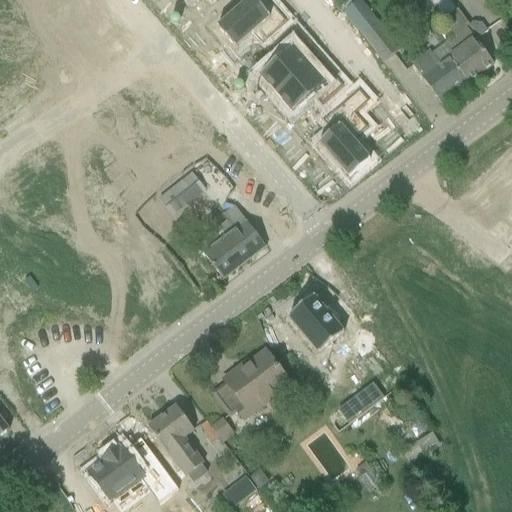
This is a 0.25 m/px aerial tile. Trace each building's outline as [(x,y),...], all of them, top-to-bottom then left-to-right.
[(228,19),(216,29),(219,33),(223,37),(228,43),(231,46),(231,47),(234,50),(238,47),(238,46),(241,43),(242,43),(249,37),(249,36),(253,33),(256,31),(265,41),(285,23),(280,17),(277,14),(276,13),(273,9),(273,10),(270,6),(267,2),(267,3),(264,0),(249,0),(246,3),(247,3),(243,7),(243,6),(234,14),(228,20),(228,19)] [(345,13),(343,14),(346,17),(362,37),(383,64),(399,52),(378,25),(359,1),(345,13)] [(30,11),(9,29),(32,54),(46,41),(63,61),(84,43),(53,8),(39,21),(30,11)] [(457,11),(443,21),(454,36),(445,43),(446,45),(445,45),(453,55),(448,60),(467,85),(493,66),(481,50),(473,39),(484,31),(478,24),(471,23),(468,25),(457,11)] [(263,74),(258,77),(261,81),(262,80),(266,85),(266,86),(269,89),(274,94),(273,94),(275,96),(308,67),(317,59),(315,57),(304,45),(302,42),(300,39),(299,40),(297,36),(292,30),(271,48),(280,58),(278,60),(278,61),(274,64),(266,70),(267,71),(263,74)] [(429,54),(412,67),(421,79),(421,80),(428,90),(440,106),(467,85),(448,60),(453,55),(445,45),(431,56),(429,54)] [(308,67),(275,96),(276,98),(277,98),(281,103),(284,107),(285,106),(289,111),(289,112),(291,115),(296,111),(295,111),(299,108),(307,102),(306,101),(310,98),(311,98),(313,96),(314,97),(320,104),(322,106),(342,88),(337,82),(334,79),(332,77),(330,74),(319,62),(317,59),(308,67)] [(0,122),(15,112),(0,90),(0,88),(11,81),(0,65),(0,122)] [(330,135),(318,145),(322,150),(326,154),(330,159),(331,159),(334,163),(341,171),(345,175),(349,180),(352,177),(356,173),(356,174),(369,162),(365,157),(365,158),(360,151),(357,148),(354,144),(352,142),(356,139),(362,133),(362,134),(367,129),(363,125),(357,119),(355,115),(359,111),(365,106),(368,103),(358,92),(344,104),(324,122),(333,132),(332,133),(330,135)] [(135,101),(100,131),(117,151),(110,157),(120,168),(140,150),(131,140),(153,121),(135,101)] [(58,167),(32,177),(48,220),(72,212),(75,221),(89,216),(80,189),(68,194),(58,167)] [(191,175),(159,200),(172,216),(203,191),(191,175)] [(12,195),(0,199),(0,235),(3,243),(26,234),(12,195)] [(222,281),(265,249),(234,207),(222,216),(225,221),(194,244),(222,281)] [(147,259),(125,276),(160,322),(182,306),(147,259)] [(115,272),(105,280),(120,299),(130,292),(115,272)] [(105,280),(94,287),(109,307),(120,299),(105,280)] [(300,308),(288,318),(318,355),(343,335),(312,298),(310,300),(307,296),(298,305),(300,308)] [(102,308),(81,324),(109,361),(130,345),(102,308)] [(236,411),(243,421),(276,397),(281,405),(286,404),(299,395),(299,391),(291,380),(285,380),(278,370),(266,354),(242,372),(241,370),(224,382),(227,385),(213,396),(229,417),(234,413),(236,411)] [(372,386),(338,412),(349,426),(383,400),(372,386)] [(175,408),(147,428),(159,444),(185,478),(186,477),(192,485),(207,475),(201,466),(202,466),(183,440),(193,433),(187,424),(175,408)] [(0,438),(9,431),(0,420),(0,438)] [(220,440),(229,433),(221,422),(211,429),(220,440)] [(211,445),(218,440),(213,434),(207,439),(211,445)] [(423,458),(439,447),(431,435),(416,445),(423,458)] [(103,463),(88,475),(109,503),(112,500),(139,480),(147,491),(158,506),(159,506),(178,492),(145,448),(128,460),(124,453),(121,450),(118,452),(117,450),(102,461),(103,463)] [(365,465),(355,472),(360,478),(369,472),(365,465)] [(259,473),(251,478),(261,490),(268,485),(259,473)] [(255,492),(249,484),(241,490),(247,498),(255,492)]
